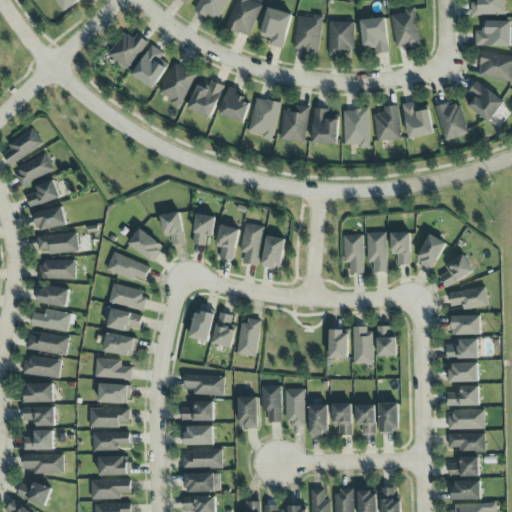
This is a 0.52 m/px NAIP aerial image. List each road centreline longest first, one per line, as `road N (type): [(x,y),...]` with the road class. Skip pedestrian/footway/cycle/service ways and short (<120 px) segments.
road 1 (residential): [(511,156),(428,184),(376,191),(319,190),(224,169),(143,136),(53,64),(0,0)]
road 2 (residential): [(141,0),(198,39),(282,71),(348,82),(446,72)]
road 3 (residential): [(160,511),(172,279),(221,282)]
road 4 (residential): [(418,300),(419,511)]
road 5 (residential): [(221,282),(313,299),(418,300)]
road 6 (residential): [(115,0),(0,120)]
road 7 (residential): [(0,360),(10,238),(0,216)]
road 8 (residential): [(276,461),(416,462)]
